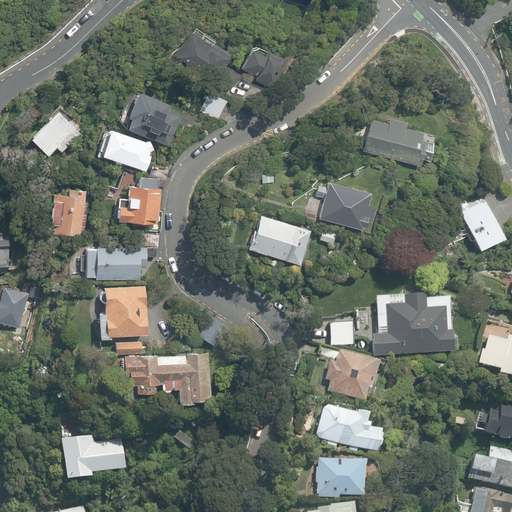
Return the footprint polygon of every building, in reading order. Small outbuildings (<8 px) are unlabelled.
[(228,55),(188,31),(173,55),(230,89),(239,75),(222,65),(228,55)] [(263,56),(247,49),(239,69),(253,75),(251,82),(272,90),(285,59),(265,51),(263,56)] [(171,105),(137,91),(122,128),(167,147),(180,116),(169,112),(171,105)] [(227,101),(208,91),(198,110),(218,120),(227,101)] [(79,133),(56,110),(29,137),(47,156),(56,146),(61,151),(79,133)] [(385,120),(368,116),(360,149),(416,164),(418,156),(425,158),(431,142),(420,139),(422,130),(404,125),(405,121),(387,115),(385,120)] [(142,140),(106,128),(97,153),(143,169),(149,154),(146,153),(147,150),(150,147),(146,139),(142,140)] [(369,188),(325,179),(325,185),(316,184),(309,215),(360,226),(363,224),(365,216),(370,218),(376,195),(368,192),(369,188)] [(121,196),(113,196),(112,217),(146,220),(146,216),(154,216),(156,185),(122,182),(121,196)] [(62,191),(48,190),(46,230),(78,233),(82,189),(63,187),(62,191)] [(498,236),(475,197),(454,209),(476,248),(498,236)] [(310,229),(259,213),(247,249),(300,265),(310,229)] [(89,246),(79,246),(78,275),(135,277),(136,266),(143,265),(144,245),(89,243),(89,246)] [(141,281),(99,284),(102,334),(144,332),(141,281)] [(27,291),(2,284),(0,292),(0,322),(18,327),(27,291)] [(404,304),(384,306),(386,334),(371,335),(373,357),(453,351),(452,330),(446,330),(445,308),(426,309),(425,294),(403,295),(404,304)] [(225,324),(209,315),(197,334),(214,343),(225,324)] [(506,340),(485,334),(477,364),(499,370),(498,374),(511,377),(511,335),(507,334),(506,340)] [(140,341),(114,341),(114,354),(140,353),(140,341)] [(376,361),(335,352),(333,362),(327,361),(323,379),(328,380),(326,392),(364,401),(376,361)] [(208,353),(125,356),(128,392),(176,388),(178,403),(210,398),(208,353)] [(488,409),(481,434),(511,441),(511,403),(500,400),(497,411),(488,409)] [(365,415),(325,406),(314,438),(373,452),(377,432),(366,427),(365,415)] [(91,435),(58,438),(63,479),(88,476),(88,473),(125,468),(121,438),(91,442),(91,435)] [(511,451),(488,446),(485,457),(470,454),(465,479),(511,489),(511,451)] [(361,459),(315,460),(315,497),(362,496),(361,459)] [(503,511),(508,495),(473,486),(466,511),(503,511)] [(511,511),(511,495),(508,495),(503,511),(511,511)] [(352,511),(351,503),(307,511),(352,511)]
